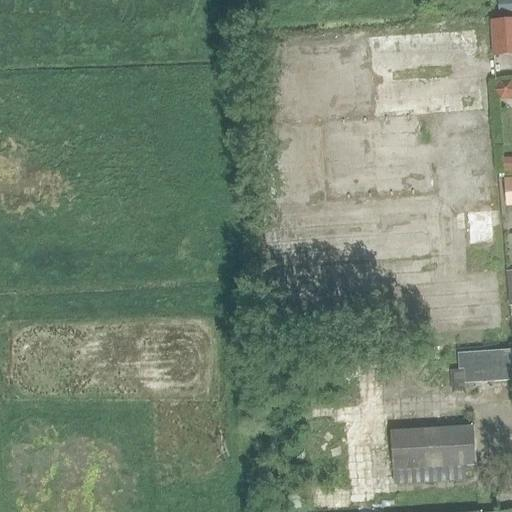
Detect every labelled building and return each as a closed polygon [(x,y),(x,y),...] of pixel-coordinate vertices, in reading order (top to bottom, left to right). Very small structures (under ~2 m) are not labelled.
[(511,0),(497,0),(498,13),(511,12),(511,0)] [(511,20),(490,22),(492,56),(511,54),(511,20)] [(511,171),(511,158),(502,159),(503,172),(511,171)] [(511,179),(503,180),(505,210),(511,209),(511,179)] [(495,241),(493,209),(467,210),(469,243),(495,241)] [(511,381),(509,350),(457,354),(458,370),(463,369),(464,384),(511,381)] [(473,426),(390,432),(392,471),(475,466),(473,426)]
